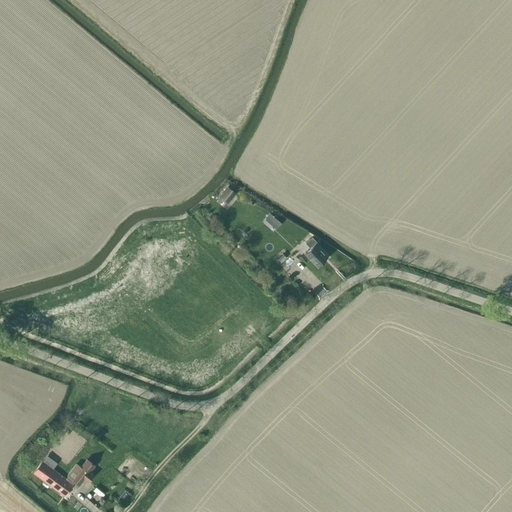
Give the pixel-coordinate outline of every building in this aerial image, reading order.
[(226,201),(234,192),(227,187),(220,196),(226,201)] [(307,250),(305,252),(317,265),(327,256),(314,244),(316,242),(310,237),(302,245),(307,250)] [(286,257),(283,254),(277,259),(280,263),(286,257)] [(77,463),(68,475),(66,478),(41,461),(32,474),(64,495),(74,480),(79,484),(84,477),(88,480),(93,474),(89,471),(94,465),(87,459),(81,467),(77,463)] [(103,495),(98,500),(103,504),(107,499),(103,495)]
